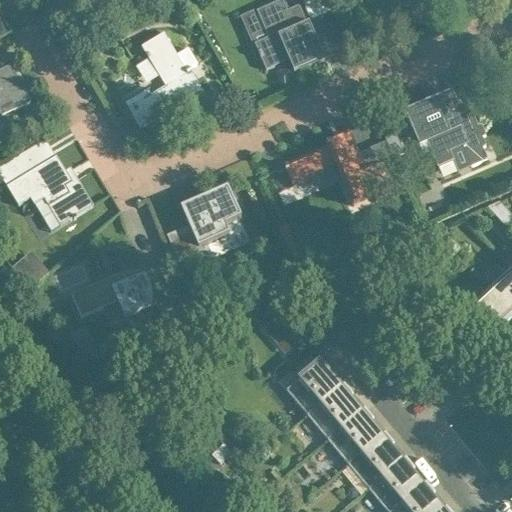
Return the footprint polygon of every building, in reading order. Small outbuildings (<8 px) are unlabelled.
[(444,0),(449,8),(465,0),(444,0)] [(269,39),(254,45),(255,47),(258,54),(260,60),(261,60),(266,72),(289,62),(294,73),(324,60),(312,31),(309,24),(306,24),(299,7),(288,12),(283,1),(257,12),(269,39)] [(183,4),(171,11),(179,23),(191,16),(183,4)] [(148,91),(125,105),(140,130),(184,103),(187,110),(206,98),(191,73),(193,72),(191,69),(197,66),(187,50),(176,57),(163,35),(142,49),(150,62),(160,79),(165,87),(151,96),(148,91)] [(3,118),(29,105),(29,104),(30,104),(30,103),(30,102),(10,70),(10,69),(9,69),(8,69),(7,69),(0,71),(0,113),(1,114),(3,118)] [(452,91),(404,112),(419,147),(420,146),(428,143),(439,168),(453,162),(454,161),(450,152),(462,147),(472,168),(487,162),(482,150),(486,148),(482,139),(485,138),(480,126),(477,127),(471,115),(468,117),(462,105),(459,107),(452,91)] [(328,148),(284,167),(293,187),(336,168),(353,208),(372,199),(374,205),(395,196),(382,166),(367,173),(365,170),(364,170),(349,136),(327,146),(328,148)] [(51,235),(76,220),(76,219),(93,208),(76,180),(71,183),(56,159),(7,189),(19,209),(31,202),(51,235)] [(181,209),(186,221),(198,249),(209,245),(230,235),(229,235),(229,233),(226,226),(242,219),(228,188),(201,200),(181,209)] [(487,209),(499,222),(508,213),(499,204),(487,209)] [(410,207),(404,210),(406,215),(408,219),(408,220),(414,217),(410,207)] [(511,229),(511,217),(508,213),(499,222),(509,232),(511,229)] [(287,224),(278,228),(294,265),(303,262),(287,224)] [(429,234),(440,247),(449,238),(441,229),(429,234)] [(459,249),(449,238),(440,247),(451,257),(459,249)] [(124,319),(172,299),(160,269),(127,283),(122,274),(71,296),(81,320),(118,304),(124,319)] [(511,270),(511,271),(490,290),(490,291),(511,314),(511,270)] [(494,338),(511,321),(511,314),(490,291),(489,291),(469,311),(468,312),(493,339),(494,338)] [(315,352),(309,357),(278,383),(307,417),(307,418),(344,387),(344,386),(341,389),(330,375),(333,373),(315,352)] [(307,418),(308,418),(327,442),(328,442),(365,411),(364,411),(362,413),(350,400),(353,397),(344,387),(307,418)] [(328,442),(328,443),(348,466),(348,467),(385,436),(382,438),(371,424),(373,422),(365,411),(328,442)] [(348,467),(349,467),(368,491),(369,492),(406,461),(405,460),(402,463),(391,449),(394,446),(385,436),(348,467)] [(224,445),(212,456),(221,466),(233,455),(224,445)] [(369,492),(385,511),(394,511),(426,485),(423,487),(412,473),(414,471),(406,461),(369,492)] [(444,511),(447,510),(446,509),(443,511),(432,498),(435,496),(426,485),(394,511),(444,511)]
